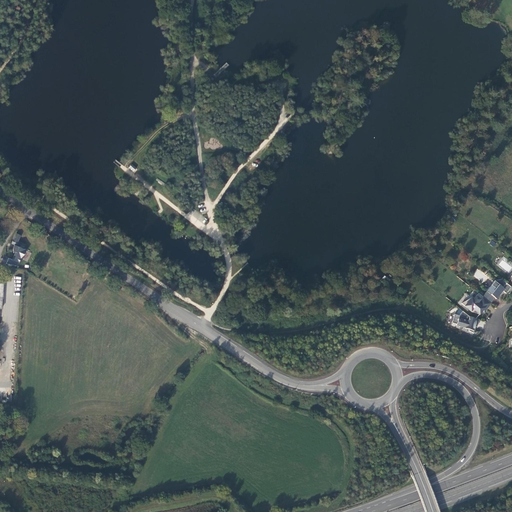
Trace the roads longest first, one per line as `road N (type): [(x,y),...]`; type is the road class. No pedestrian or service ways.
road 1 (tertiary): [(0,189),(252,361),(303,385)]
road 2 (track): [(201,328),(229,265),(212,224),(195,119),(193,0)]
road 3 (track): [(175,310),(179,324),(243,375),(340,424),(351,451),(345,483),(331,502),(300,511)]
road 4 (track): [(201,328),(297,331),(399,309),(477,347),(491,341)]
road 5 (trunk): [(395,381),(435,376),(466,393),(478,422),(472,452),(441,477),(350,511)]
road 6 (track): [(0,175),(208,314)]
road 7 (track): [(217,236),(134,170),(148,141),(179,115),(195,119)]
road 8 (track): [(209,211),(282,117),(279,78)]
road 9 (trunk): [(511,459),(372,511)]
road 10 (trunk): [(511,414),(447,370),(384,357)]
